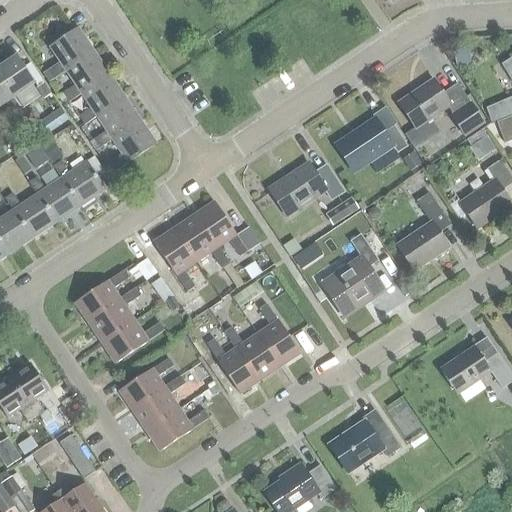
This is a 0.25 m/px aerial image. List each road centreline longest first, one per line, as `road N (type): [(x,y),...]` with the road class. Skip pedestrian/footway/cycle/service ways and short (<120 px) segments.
road 1 (residential): [(150,491),(316,379),(357,369),(511,263)]
road 2 (residential): [(208,168),(423,24),(511,14)]
road 3 (residential): [(150,491),(22,297)]
road 4 (residential): [(22,297),(208,168)]
road 5 (residential): [(92,0),(208,168)]
